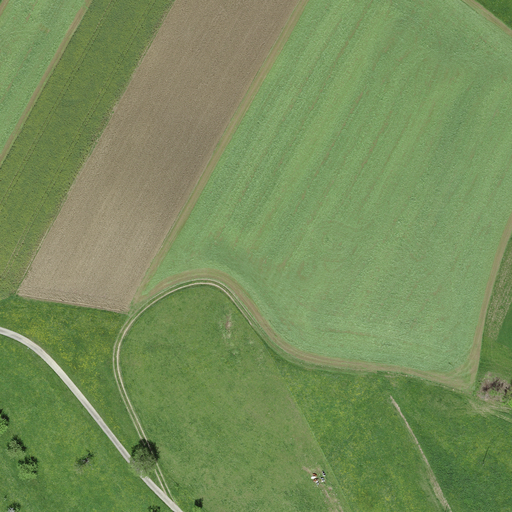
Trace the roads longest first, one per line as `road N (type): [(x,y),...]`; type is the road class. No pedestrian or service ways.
road 1 (track): [(173,505),(117,366),(135,316),(169,292),(210,281),(278,349),(314,362)]
road 2 (track): [(0,331),(37,349),(179,511)]
